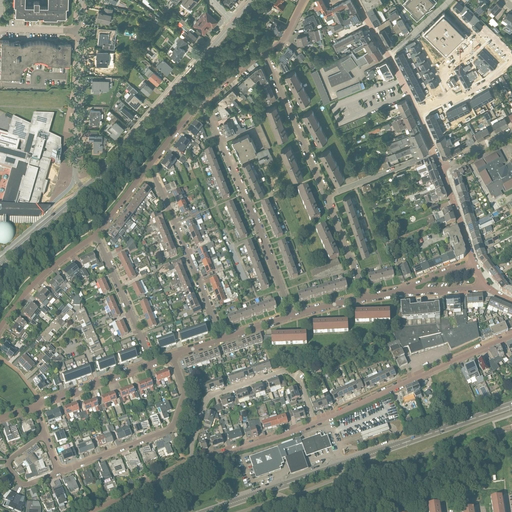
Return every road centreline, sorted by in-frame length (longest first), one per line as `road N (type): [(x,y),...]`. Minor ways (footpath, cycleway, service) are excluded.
road 1 (secondary): [(206,511),(511,405)]
road 2 (residential): [(291,315),(201,100)]
road 3 (secondary): [(84,189),(233,22)]
road 4 (residential): [(314,424),(511,335)]
road 5 (residential): [(194,463),(191,444),(205,400),(228,388),(286,370),(300,381),(314,424)]
road 6 (residential): [(172,356),(184,390),(173,426),(59,472)]
road 7 (residential): [(222,339),(147,167)]
road 8 (residential): [(84,189),(74,171),(78,31)]
road 9 (residential): [(327,196),(263,52)]
road 10 (residential): [(152,363),(95,235)]
road 11 (residential): [(0,328),(44,273),(95,235)]
road 12 (residential): [(356,0),(418,112)]
road 13 (residential): [(194,463),(314,424)]
road 14 (residential): [(450,97),(510,63),(486,30),(479,35)]
